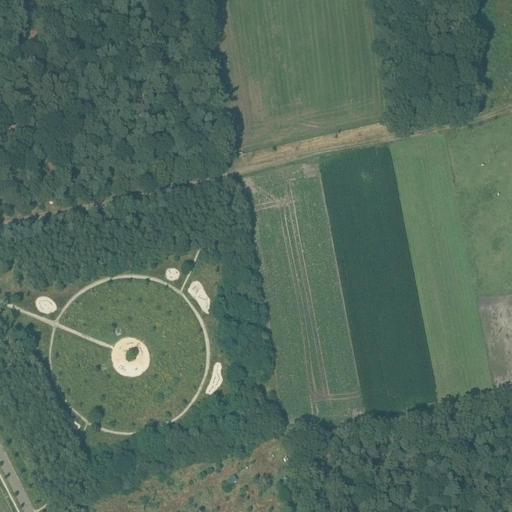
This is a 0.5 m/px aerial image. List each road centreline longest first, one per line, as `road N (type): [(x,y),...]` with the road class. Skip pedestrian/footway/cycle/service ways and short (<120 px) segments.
road 1 (track): [(219,177),(0,227)]
road 2 (track): [(433,130),(219,177)]
